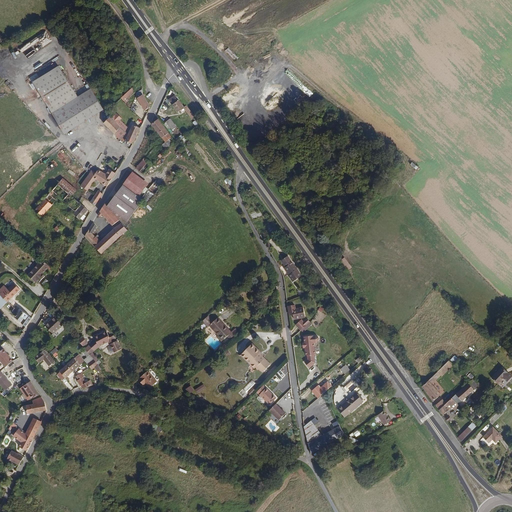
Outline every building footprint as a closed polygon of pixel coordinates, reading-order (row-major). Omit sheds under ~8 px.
[(9,54),(16,64),(51,41),(44,31),(9,54)] [(56,48),(29,62),(33,70),(60,56),(56,48)] [(32,82),(51,113),(78,97),(59,65),(32,82)] [(227,93),(232,99),(242,89),(236,83),(227,93)] [(64,134),(104,110),(91,89),(78,97),(51,113),(64,134)] [(130,98),(133,96),(129,91),(121,98),(126,103),(131,99),(130,98)] [(137,98),(144,111),(150,108),(143,95),(137,98)] [(172,104),(179,100),(175,95),(168,99),(172,104)] [(183,109),(191,120),(195,117),(187,106),(185,108),(179,100),(172,104),(178,113),(183,109)] [(120,120),(122,118),(117,113),(111,118),(125,131),(128,127),(120,120)] [(103,123),(120,140),(127,133),(125,131),(111,118),(110,117),(103,123)] [(173,139),(157,120),(151,125),(167,144),(173,139)] [(176,129),(169,121),(165,124),(172,132),(176,129)] [(140,128),(132,125),(128,134),(127,135),(126,136),(124,140),(132,144),(140,128)] [(140,171),(147,163),(142,159),(136,167),(140,171)] [(98,174),(96,172),(91,169),(88,174),(80,186),(87,190),(95,179),(98,174)] [(98,174),(95,179),(106,187),(115,173),(109,169),(105,174),(98,169),(96,172),(98,174)] [(148,184),(132,172),(123,185),(139,197),(148,184)] [(77,190),(64,179),(59,185),(72,196),(77,190)] [(321,196),(310,183),(304,188),(303,186),(297,190),(300,192),(291,199),(296,205),(309,194),(315,201),(321,196)] [(40,217),(59,196),(76,211),(82,205),(79,203),(72,196),(59,185),(46,198),(44,197),(42,199),(44,201),(34,211),(40,217)] [(128,221),(143,199),(139,197),(123,185),(107,206),(128,221)] [(84,197),(77,190),(72,196),(79,203),(84,197)] [(96,204),(103,192),(99,190),(92,201),(96,204)] [(119,223),(104,205),(97,215),(100,219),(103,217),(112,228),(119,223)] [(80,219),(87,210),(83,206),(75,215),(80,219)] [(101,254),(120,237),(127,230),(121,223),(114,228),(100,240),(92,234),(93,232),(89,229),(85,237),(101,254)] [(93,232),(97,227),(92,223),(89,229),(93,232)] [(76,237),(59,224),(55,229),(71,244),(76,237)] [(36,283),(50,268),(42,260),(28,275),(36,283)] [(291,282),(300,276),(291,262),(285,266),(290,273),(287,275),(291,282)] [(10,295),(0,285),(0,293),(5,299),(10,295)] [(28,313),(19,307),(18,308),(12,304),(9,308),(16,316),(15,318),(26,326),(32,317),(28,313)] [(306,318),(305,313),(296,314),(294,305),(288,306),(291,320),(306,318)] [(53,330),(63,322),(55,313),(45,322),(53,330)] [(231,332),(218,317),(209,325),(219,336),(218,337),(221,341),(227,336),(231,332)] [(300,329),(306,324),(303,319),(296,324),(300,329)] [(231,332),(227,336),(230,340),(240,331),(236,328),(231,332)] [(112,340),(110,334),(107,335),(105,329),(92,334),(93,335),(96,343),(107,339),(108,342),(112,340)] [(96,343),(93,335),(86,342),(91,348),(96,343)] [(315,362),(313,353),(315,353),(314,342),(316,342),(318,340),(318,337),(316,335),(313,335),(304,335),(304,341),(302,341),(303,346),(305,346),(305,354),(306,354),(307,358),(304,360),(308,366),(315,362)] [(110,344),(114,353),(122,349),(117,340),(110,344)] [(10,347),(4,342),(0,345),(0,347),(3,350),(4,348),(7,350),(10,347)] [(91,348),(86,342),(81,346),(83,348),(86,352),(87,351),(91,348)] [(270,364),(263,356),(261,354),(262,353),(258,348),(253,343),(241,354),(246,359),(251,364),(253,362),(257,366),(263,372),(270,364)] [(87,351),(86,352),(83,348),(77,353),(85,363),(92,357),(90,355),(87,351)] [(49,366),(52,364),(42,351),(34,357),(39,364),(44,360),(49,366)] [(81,362),(75,355),(72,358),(78,365),(81,362)] [(460,359),(455,355),(451,359),(455,364),(460,359)] [(90,369),(97,363),(96,362),(94,359),(92,357),(85,363),(90,369)] [(65,376),(78,365),(72,358),(61,368),(63,371),(60,373),(64,378),(66,380),(67,379),(65,376)] [(442,377),(454,366),(448,360),(422,387),(432,402),(441,394),(433,384),(441,375),(442,377)] [(344,372),(349,368),(345,362),(340,366),(344,372)] [(495,379),(506,368),(500,362),(489,373),(495,379)] [(46,380),(48,378),(40,368),(36,371),(37,372),(33,374),(40,385),(42,384),(42,385),(47,381),(46,380)] [(64,378),(60,373),(58,371),(54,375),(60,381),(64,378)] [(157,381),(148,371),(138,379),(141,383),(143,381),(145,383),(150,388),(157,381)] [(84,382),(82,378),(84,377),(81,372),(75,376),(77,379),(76,380),(79,386),(84,382)] [(10,385),(2,375),(0,376),(0,385),(4,390),(10,385)] [(463,399),(479,384),(474,379),(469,384),(468,382),(457,392),(463,399)] [(37,394),(29,380),(22,383),(29,396),(37,394)] [(317,396),(331,384),(327,380),(321,386),(319,387),(317,384),(311,389),(317,396)] [(197,393),(206,388),(204,384),(195,389),(197,393)] [(276,399),(273,395),(272,395),(270,393),(271,393),(264,386),(257,393),(269,405),(276,399)] [(346,415),(364,399),(357,391),(339,407),(346,415)] [(463,399),(457,392),(453,395),(459,403),(463,399)] [(443,413),(450,407),(452,409),(459,403),(453,395),(446,402),(440,408),(443,413)] [(47,409),(46,402),(39,397),(32,400),(33,403),(24,405),(25,413),(45,411),(47,409)] [(440,408),(446,402),(443,399),(437,404),(440,408)] [(287,413),(277,403),(271,409),(280,419),(287,413)] [(373,414),(368,407),(364,409),(369,417),(373,415),(373,414)] [(346,432),(369,417),(364,409),(341,424),(346,432)] [(385,424),(391,420),(384,410),(378,414),(385,424)] [(495,421),(502,413),(499,411),(492,418),(495,421)] [(24,426),(16,419),(18,415),(15,415),(11,422),(22,430),(24,426)] [(33,438),(41,419),(34,416),(25,432),(33,438)] [(317,428),(315,426),(318,423),(320,424),(323,421),(317,416),(304,429),(306,435),(317,428)] [(324,435),(317,428),(306,435),(311,453),(346,432),(341,424),(324,435)] [(461,441),(472,430),(469,426),(459,437),(461,441)] [(502,437),(492,426),(482,437),(489,444),(492,440),(496,444),(502,437)] [(26,450),(33,438),(25,432),(19,446),(26,450)] [(23,456),(12,450),(7,458),(19,464),(23,456)]
